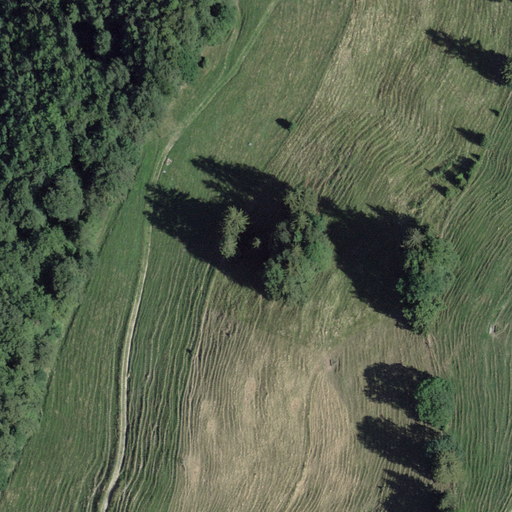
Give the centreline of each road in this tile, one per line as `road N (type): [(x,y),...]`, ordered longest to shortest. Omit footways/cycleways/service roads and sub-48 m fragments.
road 1 (track): [(233,0),(221,79),(159,164),(105,511)]
road 2 (track): [(178,129),(149,130),(142,139),(35,415),(0,481)]
